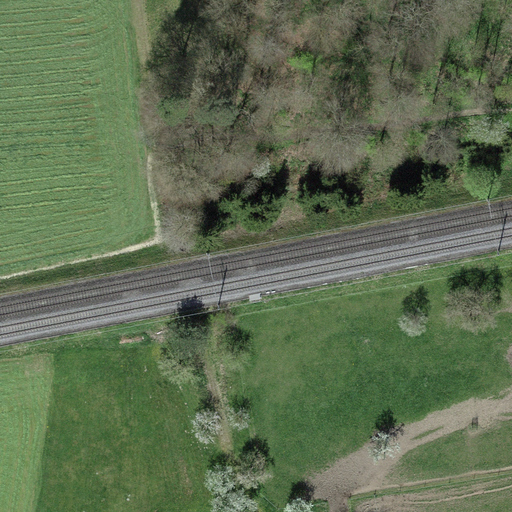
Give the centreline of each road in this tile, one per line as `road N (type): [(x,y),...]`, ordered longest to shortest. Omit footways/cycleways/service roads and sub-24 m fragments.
road 1 (track): [(167,196),(229,456),(260,511)]
road 2 (track): [(138,0),(158,146)]
